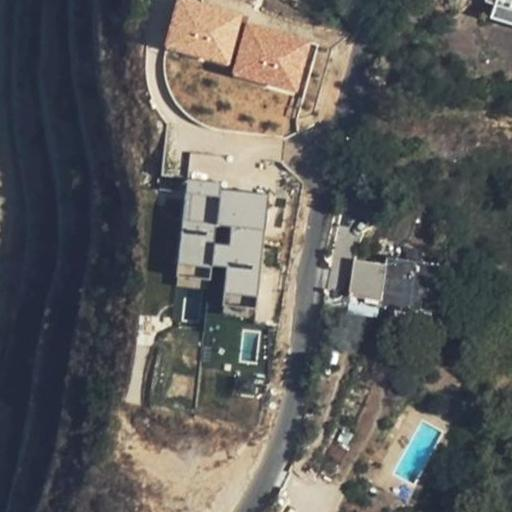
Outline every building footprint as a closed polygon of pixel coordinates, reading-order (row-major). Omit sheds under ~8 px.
[(232,61),(245,12),(198,0),(179,0),(168,45),(232,61)] [(511,0),(485,0),(485,2),(494,4),(490,19),(511,24),(511,0)] [(302,91),(314,42),(250,25),(237,74),(302,91)] [(349,177),(342,206),(380,223),(389,194),(349,177)] [(228,266),(224,304),(259,308),(272,192),(223,187),(224,181),(191,178),(182,261),(228,266)] [(383,264),(356,260),(351,303),(429,314),(436,264),(384,256),(383,264)]
